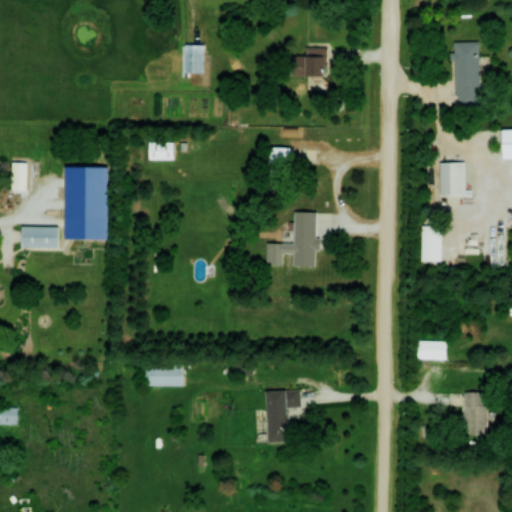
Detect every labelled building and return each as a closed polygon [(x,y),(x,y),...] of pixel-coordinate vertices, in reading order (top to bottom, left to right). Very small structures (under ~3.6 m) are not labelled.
[(479,41),(453,41),(453,106),(479,106),(479,41)] [(185,75),(203,75),(203,44),(185,44),(185,75)] [(327,46),(305,46),(305,54),(292,54),(292,75),(327,75),(327,46)] [(511,156),(511,127),(502,128),(503,157),(511,156)] [(173,141),(148,141),(148,159),(173,159),(173,141)] [(291,146),(269,146),(269,175),(291,176),(291,146)] [(465,194),(465,161),(440,161),(440,194),(465,194)] [(293,253),(293,264),(315,265),(317,211),(294,210),(293,243),(281,242),(281,253),(293,253)] [(442,225),(421,225),(421,260),(442,260),(442,225)] [(58,226),(22,226),(22,247),(58,247),(58,226)] [(182,364),(146,364),(146,385),(182,385),(182,364)] [(266,390),(268,442),(289,441),(289,407),(301,406),(300,389),(266,390)] [(486,433),(486,391),(464,391),(464,433),(486,433)] [(0,423),(17,423),(17,406),(0,405),(0,423)]
